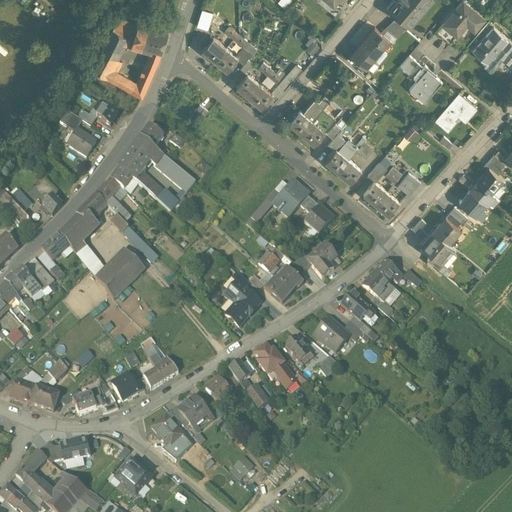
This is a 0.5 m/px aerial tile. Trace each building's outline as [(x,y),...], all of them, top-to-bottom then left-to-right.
[(421,14),(404,0),(398,0),(390,9),(401,19),(410,26),(421,14)] [(404,0),(421,14),(432,0),(404,0)] [(340,1),(334,8),(334,7),(330,12),(335,17),(345,6),(340,1)] [(463,2),(454,13),(444,24),(443,26),(456,38),(467,26),(475,32),(485,20),(467,5),(463,2)] [(319,5),(314,12),(319,16),(324,10),(319,5)] [(450,9),(440,20),(444,24),(454,13),(450,9)] [(112,27),(128,35),(126,40),(132,42),(138,23),(118,14),(112,27)] [(218,31),(224,36),(226,32),(225,31),(229,26),(216,14),(205,31),(211,35),(213,37),(218,31)] [(401,19),(397,23),(405,30),(406,31),(410,26),(401,19)] [(397,23),(395,22),(387,30),(397,39),(405,30),(397,23)] [(168,33),(138,23),(132,42),(153,49),(161,51),(168,33)] [(237,32),(229,26),(225,31),(226,32),(234,39),(237,34),(237,32)] [(128,35),(112,27),(91,68),(128,89),(134,81),(111,68),(126,40),(128,35)] [(375,28),(351,56),(366,69),(373,60),(378,64),(387,54),(382,50),(390,41),(375,28)] [(511,43),(494,28),(473,52),(483,61),(481,64),(492,74),(503,60),(511,67),(511,43)] [(234,39),(226,32),(224,36),(221,39),(229,45),(230,43),(234,39)] [(242,36),(237,32),(237,34),(234,39),(241,45),(243,46),(247,41),(242,36)] [(226,48),(213,37),(211,35),(205,42),(208,44),(202,50),(215,61),(226,48)] [(241,45),(234,39),(230,43),(237,49),(241,45)] [(257,50),(247,41),(243,46),(253,55),(257,51),(257,50)] [(320,49),(313,42),(306,50),(313,57),(320,49)] [(243,46),(235,56),(239,59),(238,59),(245,64),(249,60),(253,55),(243,46)] [(235,56),(226,48),(215,61),(228,71),(238,59),(239,59),(235,56)] [(161,51),(153,49),(150,57),(158,60),(161,51)] [(410,56),(400,67),(410,75),(419,64),(410,56)] [(158,60),(150,57),(147,65),(154,68),(158,60)] [(249,60),(245,64),(241,69),(246,73),(254,64),(249,60)] [(272,70),(264,63),(259,68),(268,76),(272,70)] [(146,64),(134,92),(142,97),(154,68),(147,65),(146,64)] [(432,72),(426,66),(415,78),(418,81),(410,90),(419,97),(422,94),(428,100),(443,83),(431,73),(432,72)] [(276,73),(272,70),(268,76),(276,82),(277,83),(281,78),(276,73)] [(260,85),(248,74),(237,87),(249,97),(260,85)] [(276,82),(268,76),(262,82),(270,89),(276,82)] [(272,95),(260,85),(249,97),(262,108),(272,95)] [(477,110),(458,94),(436,120),(448,130),(455,121),(451,118),(454,114),(459,118),(465,123),(477,110)] [(331,101),(325,95),(322,99),(323,100),(320,103),(325,108),(331,101)] [(320,103),(316,100),(312,105),(321,113),(325,108),(320,103)] [(104,109),(91,101),(88,107),(94,110),(93,112),(100,117),(104,109)] [(312,105),(311,104),(303,113),(313,122),(321,113),(312,105)] [(208,112),(199,105),(193,113),(202,120),(208,112)] [(334,115),(325,108),(321,113),(329,121),(333,117),(334,115)] [(119,118),(104,109),(100,117),(97,121),(98,121),(111,130),(119,118)] [(313,122),(303,113),(301,111),(290,124),(302,135),(313,122)] [(329,121),(321,113),(313,122),(325,132),(335,120),(333,117),(329,121)] [(91,119),(83,114),(78,122),(83,124),(92,130),(98,121),(97,121),(92,117),(91,119)] [(60,127),(75,136),(77,133),(83,124),(78,122),(67,115),(60,127)] [(435,122),(448,133),(448,130),(436,120),(435,122)] [(457,123),(455,121),(448,130),(448,133),(457,123)] [(325,132),(313,122),(302,135),(314,145),(326,133),(325,132)] [(342,130),(335,124),(327,134),(334,140),(339,134),(342,130)] [(404,134),(410,141),(419,133),(412,126),(404,134)] [(164,139),(149,127),(141,139),(155,151),(164,139)] [(87,160),(96,144),(77,133),(75,136),(72,142),(74,143),(69,150),(87,160)] [(347,142),(339,134),(334,140),(330,145),(337,150),(339,152),(347,142)] [(175,136),(170,143),(180,150),(184,143),(175,136)] [(397,145),(403,149),(410,141),(404,137),(397,145)] [(453,145),(444,137),(440,142),(449,149),(453,145)] [(155,151),(141,139),(132,150),(151,163),(157,167),(162,161),(164,158),(155,151)] [(347,142),(339,152),(337,150),(330,158),(326,163),(338,173),(349,160),(357,151),(359,149),(349,140),(348,142),(347,142)] [(337,150),(330,145),(323,152),(330,158),(337,150)] [(370,154),(361,146),(359,149),(357,151),(366,159),(370,154)] [(132,150),(128,157),(146,170),(151,163),(132,150)] [(507,159),(498,151),(494,156),(505,165),(509,161),(507,159)] [(505,165),(494,156),(486,166),(489,168),(490,168),(499,175),(503,171),(501,170),(505,165)] [(146,170),(128,157),(118,170),(133,181),(137,184),(140,179),(146,170)] [(196,184),(165,160),(163,162),(162,161),(157,167),(155,170),(159,174),(182,192),(186,196),(196,184)] [(362,171),(349,160),(338,173),(351,184),(362,171)] [(380,163),(368,177),(375,183),(387,169),(380,163)] [(489,168),(477,181),(493,195),(505,181),(499,175),(490,168),(489,168)] [(398,173),(393,169),(387,176),(395,184),(399,178),(396,175),(398,173)] [(133,181),(118,170),(111,182),(120,189),(124,192),(133,181)] [(408,173),(397,187),(410,196),(420,183),(408,173)] [(142,180),(140,179),(137,184),(157,202),(164,193),(145,176),(142,180)] [(471,184),(462,176),(458,181),(467,189),(471,184)] [(294,181),(280,196),(272,206),(273,207),(288,220),(289,221),(290,220),(308,199),(311,195),(294,181)] [(493,195),(477,181),(469,191),(487,205),(488,206),(496,197),(493,195)] [(107,187),(105,186),(97,196),(106,206),(109,202),(120,189),(111,182),(107,187)] [(387,192),(375,183),(365,195),(376,205),(387,192)] [(0,190),(0,216),(3,214),(2,213),(12,203),(9,200),(0,190)] [(164,193),(157,202),(171,214),(180,204),(175,200),(165,191),(164,193)] [(469,191),(459,203),(471,213),(470,214),(476,219),(483,211),(482,211),(487,205),(469,191)] [(182,192),(175,200),(180,204),(186,196),(182,192)] [(275,192),(246,225),(252,231),(273,207),(272,206),(280,196),(275,192)] [(400,203),(387,192),(376,205),(389,216),(400,203)] [(16,193),(9,200),(12,203),(22,213),(29,206),(16,193)] [(97,196),(76,216),(77,217),(89,230),(94,235),(101,230),(95,223),(109,209),(106,206),(97,196)] [(500,201),(496,197),(488,206),(492,210),(494,209),(499,202),(500,201)] [(63,207),(53,198),(43,208),(52,218),(63,207)] [(308,199),(290,220),(294,223),(304,211),(312,202),(308,199)] [(115,208),(109,202),(106,206),(109,209),(111,211),(115,208)] [(312,202),(304,211),(311,217),(319,208),(312,202)] [(22,213),(12,203),(2,213),(3,214),(19,230),(29,220),(22,213)] [(134,220),(118,205),(115,208),(111,211),(117,218),(127,228),(134,220)] [(334,219),(319,207),(319,208),(311,217),(304,225),(311,231),(313,229),(320,234),(318,237),(319,237),(334,219)] [(461,223),(450,213),(446,218),(457,227),(461,223)] [(77,217),(59,236),(68,247),(71,245),(68,241),(73,236),(78,239),(89,230),(77,217)] [(127,228),(117,218),(111,225),(151,267),(158,261),(127,228)] [(457,227),(446,218),(434,231),(449,244),(460,230),(457,227)] [(289,221),(288,220),(282,227),(287,231),(294,223),(290,220),(289,221)] [(421,220),(412,231),(417,234),(426,224),(421,220)] [(78,239),(73,236),(68,241),(71,245),(68,247),(71,250),(78,259),(87,249),(84,245),(94,235),(89,230),(78,239)] [(449,244),(434,231),(422,245),(429,251),(428,253),(432,256),(441,264),(442,263),(454,248),(449,244)] [(59,236),(41,251),(44,254),(53,265),(57,261),(63,256),(71,250),(68,247),(59,236)] [(0,268),(18,251),(6,238),(0,243),(0,268)] [(306,261),(310,267),(321,280),(333,271),(329,266),(337,259),(325,245),(306,261)] [(284,257),(275,249),(270,254),(277,261),(279,263),(284,257)] [(270,254),(269,253),(267,255),(268,256),(259,265),(266,271),(277,261),(270,254)] [(56,269),(54,265),(53,265),(44,254),(37,259),(50,274),(56,269)] [(145,274),(128,254),(96,281),(113,301),(145,274)] [(441,264),(432,256),(427,261),(439,271),(444,265),(442,263),(441,264)] [(306,261),(303,257),(294,265),(303,273),(310,267),(306,261)] [(277,261),(266,271),(270,275),(281,264),(279,263),(277,261)] [(392,280),(398,273),(384,261),(374,273),(387,285),(392,280)] [(56,269),(50,274),(59,284),(66,278),(57,268),(56,269)] [(297,290),(303,283),(285,268),(281,273),(283,274),(277,281),(291,293),(295,288),(297,290)] [(31,280),(23,269),(13,278),(23,290),(32,301),(41,291),(31,280)] [(54,285),(42,271),(31,280),(41,291),(43,294),(54,285)] [(422,283),(409,271),(403,277),(417,288),(422,283)] [(387,285),(374,273),(362,286),(384,304),(390,298),(389,297),(394,291),(387,285)] [(404,278),(398,273),(392,280),(398,285),(404,278)] [(249,284),(238,274),(232,280),(236,283),(237,281),(248,290),(251,286),(249,284)] [(13,278),(12,276),(5,283),(6,285),(16,296),(23,290),(13,278)] [(265,287),(254,278),(249,284),(251,286),(259,293),(263,289),(265,287)] [(274,278),(266,286),(268,288),(276,280),(274,278)] [(280,305),(291,293),(277,281),(276,280),(268,288),(266,286),(265,287),(263,289),(280,305)] [(248,290),(237,281),(236,283),(223,298),(232,306),(223,317),(239,330),(243,325),(244,323),(248,319),(250,320),(264,304),(248,290)] [(0,299),(5,306),(16,296),(6,285),(0,290),(0,299)] [(374,316),(375,315),(358,300),(359,299),(352,293),(340,306),(354,318),(355,318),(360,311),(365,315),(365,318),(365,322),(372,328),(379,320),(374,316)] [(19,301),(16,296),(5,306),(11,312),(12,313),(18,308),(25,317),(30,313),(19,301)] [(35,308),(25,296),(19,301),(30,313),(35,308)] [(0,322),(11,312),(5,306),(0,299),(0,322)] [(393,312),(384,304),(379,310),(388,318),(393,312)] [(360,311),(355,318),(361,323),(365,318),(365,315),(360,311)] [(361,323),(355,318),(354,318),(350,323),(360,331),(364,326),(361,323)] [(342,332),(329,320),(322,327),(321,326),(313,336),(323,344),(324,343),(335,353),(349,338),(349,337),(342,332)] [(360,331),(350,323),(342,332),(349,337),(349,338),(353,342),(362,333),(360,331)] [(31,335),(21,324),(15,331),(16,332),(25,341),(26,340),(31,335)] [(25,341),(16,332),(7,341),(16,350),(17,348),(25,341)] [(297,337),(285,347),(302,368),(314,358),(306,349),(309,348),(303,340),(301,342),(297,337)] [(29,344),(26,340),(25,341),(17,348),(21,352),(29,344)] [(168,362),(151,340),(141,346),(144,350),(147,356),(152,354),(160,366),(163,364),(168,362)] [(297,383),(273,352),(271,354),(266,348),(256,356),(260,362),(258,363),(272,382),(277,378),(286,390),(297,383)] [(147,356),(144,350),(136,354),(144,369),(147,367),(149,372),(155,369),(147,356)] [(75,361),(82,369),(94,358),(87,351),(75,361)] [(160,366),(152,354),(147,356),(155,369),(160,366)] [(130,356),(125,359),(130,367),(135,364),(130,356)] [(246,358),(237,364),(249,379),(257,373),(246,358)] [(339,366),(329,358),(323,364),(333,373),(339,366)] [(178,374),(168,362),(163,364),(173,377),(178,374)] [(60,364),(37,387),(44,389),(49,385),(53,388),(69,372),(60,364)] [(173,377),(163,364),(160,366),(155,369),(156,372),(163,383),(173,377)] [(249,379),(237,364),(228,371),(232,376),(239,386),(244,382),(249,379)] [(323,364),(322,364),(318,367),(327,379),(333,373),(323,364)] [(23,372),(10,384),(14,389),(14,388),(18,390),(21,382),(27,377),(23,372)] [(163,383),(156,372),(145,378),(151,390),(163,383)] [(309,381),(299,373),(296,378),(305,386),(309,381)] [(143,389),(134,375),(128,378),(138,393),(143,389)] [(128,378),(127,376),(114,383),(113,388),(123,402),(132,396),(132,397),(138,393),(128,378)] [(239,386),(232,376),(229,379),(236,388),(239,386)] [(21,382),(18,390),(14,388),(14,389),(11,398),(31,405),(37,388),(27,377),(21,382)] [(231,392),(224,383),(219,378),(205,390),(217,404),(231,392)] [(236,388),(229,379),(224,383),(231,392),(236,388)] [(251,390),(244,382),(239,386),(259,411),(267,405),(254,388),(251,390)] [(44,389),(37,387),(37,388),(31,405),(55,413),(59,399),(61,396),(60,394),(44,389)] [(99,387),(89,392),(90,395),(91,395),(94,402),(99,400),(103,396),(99,387)] [(76,390),(59,399),(65,405),(72,399),(79,396),(76,390)] [(90,395),(73,402),(76,409),(94,402),(91,395),(90,395)] [(472,396),(466,403),(472,407),(477,400),(472,396)] [(116,403),(112,397),(105,400),(108,406),(116,403)] [(197,434),(213,421),(194,398),(178,411),(178,412),(188,424),(197,434)] [(99,400),(94,402),(97,410),(101,408),(102,408),(99,400)] [(94,402),(76,409),(79,417),(97,410),(94,402)] [(102,408),(101,408),(103,414),(108,413),(119,408),(116,403),(108,406),(102,408)] [(188,424),(178,412),(178,411),(177,409),(171,415),(177,422),(183,428),(188,424)] [(175,424),(168,417),(166,415),(151,429),(168,448),(170,451),(178,444),(186,437),(175,424)] [(177,422),(171,415),(168,417),(175,424),(177,422)] [(61,446),(64,460),(64,462),(90,457),(87,440),(61,446)] [(216,447),(210,441),(205,446),(211,452),(216,447)] [(50,444),(38,452),(47,460),(52,465),(54,462),(64,460),(61,446),(55,448),(50,444)] [(178,444),(170,451),(168,448),(164,452),(171,458),(182,448),(178,444)] [(126,448),(117,458),(122,462),(130,452),(126,448)] [(38,452),(32,459),(40,467),(47,460),(38,452)] [(244,457),(233,468),(243,479),(255,468),(244,457)] [(32,459),(26,466),(34,473),(40,467),(32,459)] [(131,459),(113,479),(136,499),(154,478),(131,459)] [(40,483),(32,476),(34,473),(26,466),(16,478),(24,485),(32,493),(33,493),(43,482),(42,481),(40,483)] [(55,492),(46,504),(54,511),(70,511),(81,500),(88,492),(68,477),(55,492)] [(24,485),(16,478),(12,481),(21,489),(24,485)] [(43,482),(33,493),(46,504),(55,492),(43,482)] [(18,493),(10,485),(1,495),(7,500),(10,502),(18,493)] [(32,493),(24,485),(21,489),(27,495),(29,497),(32,493)] [(95,511),(114,511),(88,492),(81,500),(90,508),(95,511)] [(26,501),(18,493),(10,502),(13,505),(18,510),(20,509),(26,501)] [(33,493),(32,493),(29,497),(42,508),(46,504),(33,493)] [(7,500),(0,508),(0,509),(3,511),(19,511),(18,510),(13,505),(10,502),(7,500)] [(81,500),(70,511),(86,511),(90,508),(81,500)] [(38,511),(26,501),(20,509),(23,511),(38,511)]
